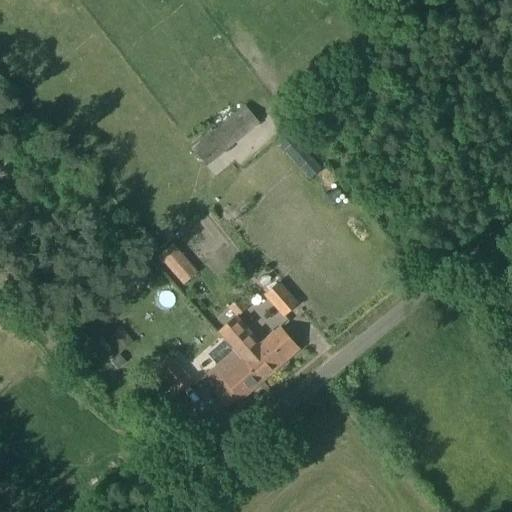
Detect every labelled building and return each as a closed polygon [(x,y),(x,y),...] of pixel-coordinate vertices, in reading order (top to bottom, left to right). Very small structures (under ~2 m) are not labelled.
[(207,166),(259,123),(245,105),(192,149),(207,166)] [(159,254),(184,284),(199,271),(173,242),(159,254)] [(277,280),(263,292),(284,315),(297,302),(277,280)] [(247,307),(239,297),(228,306),(237,316),(247,307)] [(235,349),(228,355),(256,386),(298,349),(278,327),(260,343),(235,315),(218,330),(235,349)] [(76,324),(53,343),(59,351),(72,340),(79,349),(89,340),(76,324)] [(121,326),(107,338),(119,353),(134,342),(121,326)] [(194,382),(170,354),(155,366),(179,395),(194,382)] [(228,355),(202,378),(227,408),(239,397),(241,399),(256,386),(228,355)]
